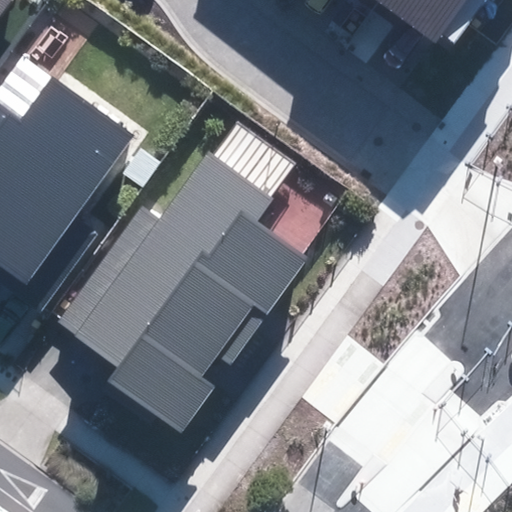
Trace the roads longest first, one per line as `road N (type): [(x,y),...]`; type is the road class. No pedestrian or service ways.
road 1 (residential): [(199,0),(214,21),(511,246)]
road 2 (tertiary): [(511,311),(337,511)]
